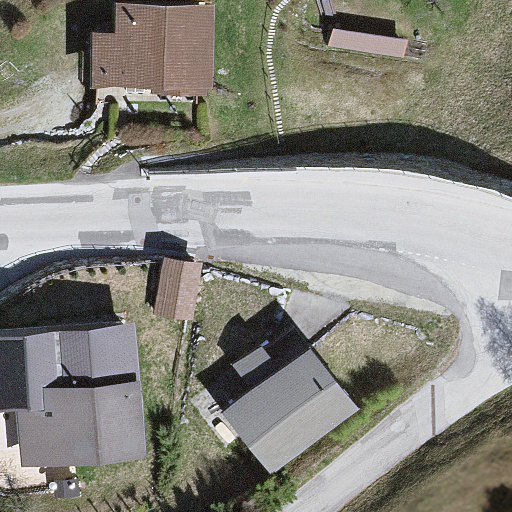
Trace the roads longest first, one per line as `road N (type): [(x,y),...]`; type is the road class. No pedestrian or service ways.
road 1 (unclassified): [(511,242),(434,221),(291,208),(0,217)]
road 2 (residential): [(511,328),(505,347),(435,412),(306,511)]
